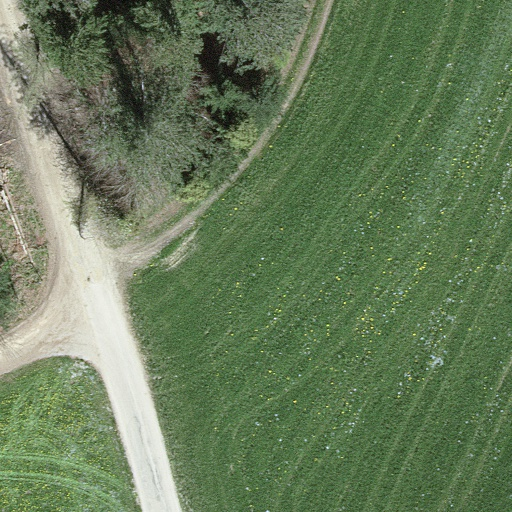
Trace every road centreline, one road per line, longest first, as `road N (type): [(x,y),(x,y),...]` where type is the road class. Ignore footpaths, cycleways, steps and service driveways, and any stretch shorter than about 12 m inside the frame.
road 1 (unclassified): [(104,306),(164,511)]
road 2 (unclassified): [(60,180),(2,0)]
road 3 (unclassified): [(60,180),(104,306)]
